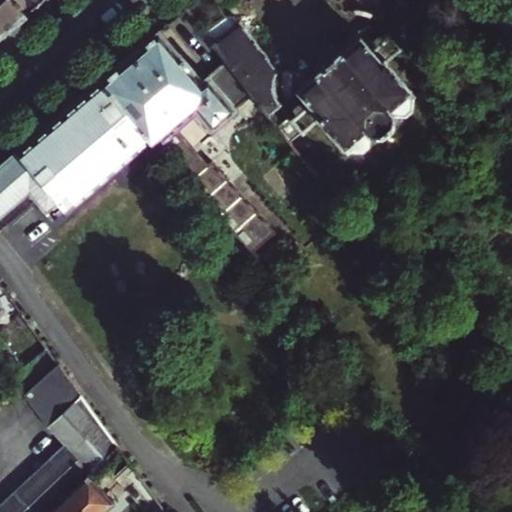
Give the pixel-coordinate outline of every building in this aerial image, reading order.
[(0,0),(0,26),(4,31),(26,13),(15,0),(0,0)] [(15,0),(26,13),(40,0),(15,0)] [(204,30),(227,13),(216,0),(193,0),(186,6),(204,30)] [(330,0),(339,9),(348,0),(330,0)] [(348,0),(339,9),(343,13),(348,10),(352,8),(358,7),(365,8),(370,10),(377,16),(395,0),(348,0)] [(271,57),(272,55),(250,30),(241,20),(240,21),(235,15),(227,13),(204,30),(227,59),(255,94),(270,113),(282,102),(277,95),(275,88),(275,84),(276,78),(281,68),(271,57)] [(197,109),(213,128),(255,94),(227,59),(203,80),(160,29),(100,80),(126,109),(133,117),(151,137),(157,144),(197,109)] [(408,112),(414,106),(415,95),(418,93),(385,56),(383,58),(362,34),(300,89),(320,113),(318,115),(351,151),(354,149),(365,150),(372,144),(373,132),(385,132),(395,123),(396,112),(408,112)] [(68,207),(105,176),(151,137),(133,117),(126,109),(100,80),(70,106),(0,165),(0,215),(31,190),(47,208),(59,198),(68,207)] [(300,128),(304,125),(307,123),(305,120),(303,122),(296,113),(298,112),(296,109),(291,113),(290,115),(289,119),(290,124),(294,127),(296,128),(300,128)] [(0,301),(0,330),(12,321),(2,307),(3,305),(0,301)] [(0,511),(47,511),(81,480),(90,472),(118,446),(59,364),(25,394),(49,426),(65,444),(0,504),(0,511)] [(0,401),(18,385),(12,377),(0,388),(0,401)] [(101,511),(114,500),(90,472),(81,480),(47,511),(101,511)]
